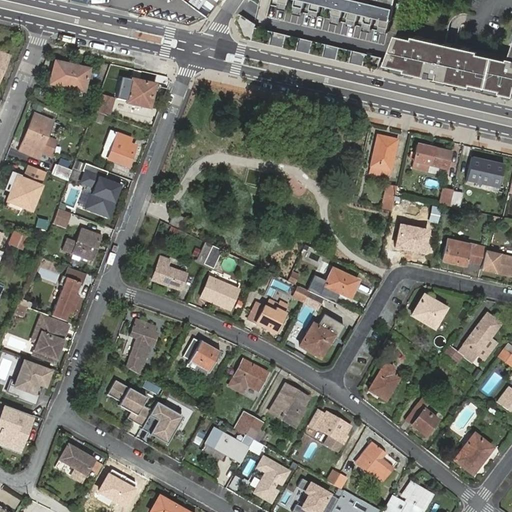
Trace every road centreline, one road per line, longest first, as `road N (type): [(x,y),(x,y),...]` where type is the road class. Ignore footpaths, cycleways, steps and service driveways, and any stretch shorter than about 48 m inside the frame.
road 1 (secondary): [(196,59),(511,132)]
road 2 (secondary): [(511,114),(207,42)]
road 3 (residential): [(331,386),(229,329),(107,284)]
road 4 (residential): [(331,386),(402,272),(511,295)]
road 5 (residential): [(107,284),(196,59)]
road 6 (residential): [(234,511),(59,409)]
road 7 (residential): [(477,502),(331,386)]
road 8 (secondary): [(207,42),(26,0)]
road 9 (secondary): [(45,23),(196,59)]
road 10 (residential): [(59,409),(107,284)]
road 11 (residential): [(0,138),(45,23)]
